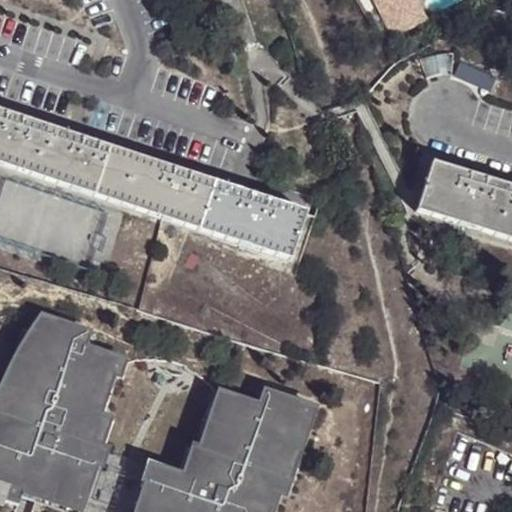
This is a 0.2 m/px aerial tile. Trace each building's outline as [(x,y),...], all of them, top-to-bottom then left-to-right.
[(376,0),(396,37),(421,24),(408,0),(376,0)] [(408,0),(421,24),(428,21),(416,0),(408,0)] [(0,112),(0,166),(287,261),(304,212),(0,112)] [(511,187),(431,162),(415,210),(511,240),(511,187)] [(36,334),(40,319),(32,318),(21,334),(11,352),(3,368),(0,376),(0,409),(11,375),(15,376),(29,332),(36,334)] [(111,377),(116,363),(81,352),(87,335),(40,319),(36,334),(29,332),(15,376),(11,375),(0,409),(0,485),(20,492),(21,488),(78,505),(96,450),(94,450),(86,447),(95,418),(92,417),(83,414),(97,373),(105,375),(111,377)] [(123,365),(116,363),(111,377),(118,379),(123,365)] [(92,417),(105,375),(97,373),(83,414),(92,417)] [(273,492),(301,405),(252,389),(246,404),(220,396),(202,452),(196,450),(187,479),(178,476),(156,470),(151,485),(142,481),(132,511),(257,511),(265,490),(273,492)] [(202,452),(220,396),(211,393),(193,450),(194,450),(196,450),(202,452)] [(309,407),(301,405),(273,492),(275,493),(280,494),(309,407)] [(103,421),(95,418),(86,447),(94,450),(103,421)] [(187,448),(178,476),(187,479),(196,450),(194,450),(193,450),(187,448)] [(139,481),(142,481),(151,485),(156,470),(144,466),(139,481)] [(0,494),(17,500),(18,496),(20,492),(0,485),(0,494)] [(67,511),(76,511),(78,505),(21,488),(20,492),(18,496),(67,511)] [(268,511),(275,493),(273,492),(265,490),(257,511),(268,511)]
